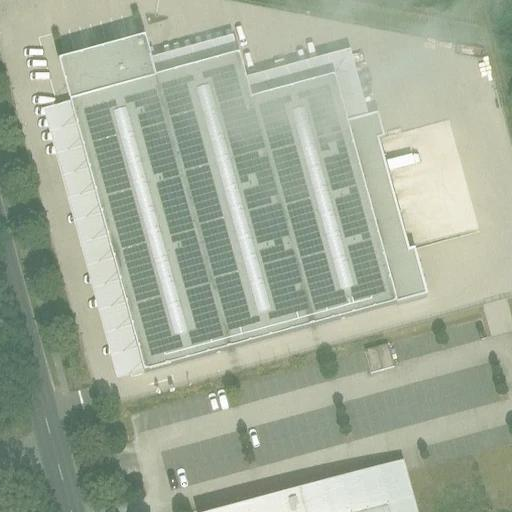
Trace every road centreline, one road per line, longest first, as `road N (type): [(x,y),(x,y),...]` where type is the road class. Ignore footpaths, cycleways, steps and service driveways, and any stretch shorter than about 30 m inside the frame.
road 1 (tertiary): [(0,243),(73,511)]
road 2 (track): [(476,0),(511,129)]
